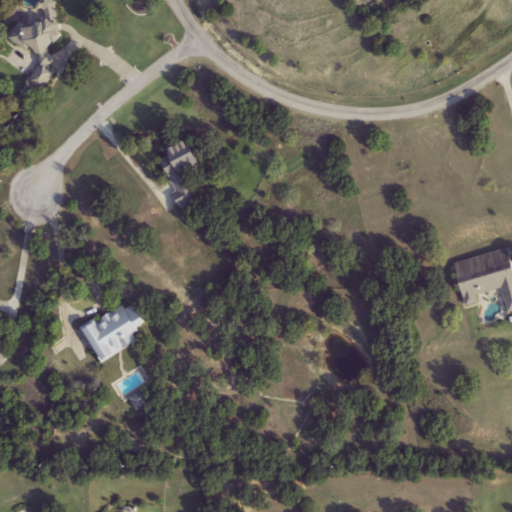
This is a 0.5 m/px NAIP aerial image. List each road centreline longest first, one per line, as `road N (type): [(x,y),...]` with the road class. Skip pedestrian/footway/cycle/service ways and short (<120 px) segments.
road 1 (residential): [(178,0),(229,65),(313,108),(390,115),(428,109),(511,62)]
road 2 (residential): [(199,31),(91,111),(28,195)]
